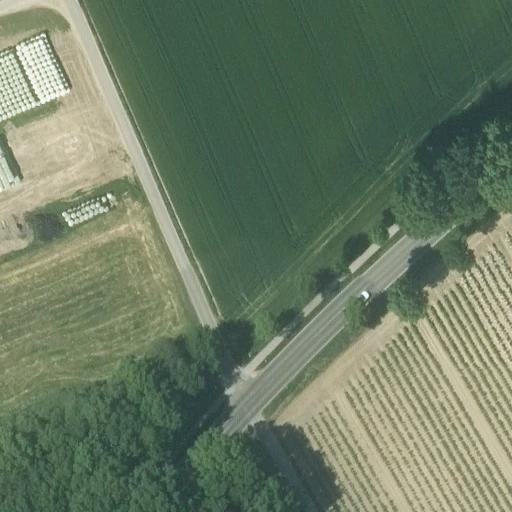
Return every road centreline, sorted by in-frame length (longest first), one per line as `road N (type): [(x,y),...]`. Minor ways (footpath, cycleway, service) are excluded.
road 1 (secondary): [(157,511),(248,405),(511,169)]
road 2 (track): [(68,0),(248,405)]
road 3 (track): [(309,511),(248,405)]
